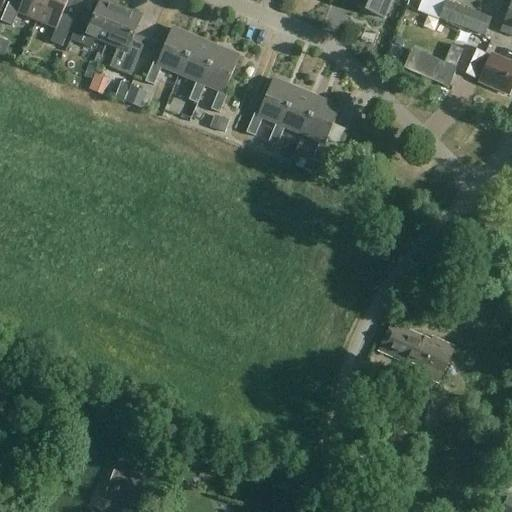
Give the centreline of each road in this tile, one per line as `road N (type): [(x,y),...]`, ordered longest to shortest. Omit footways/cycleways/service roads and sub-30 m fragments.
road 1 (unclassified): [(344,511),(343,386),(362,331),(406,264),(475,188)]
road 2 (unclassified): [(475,188),(335,48),(223,0)]
